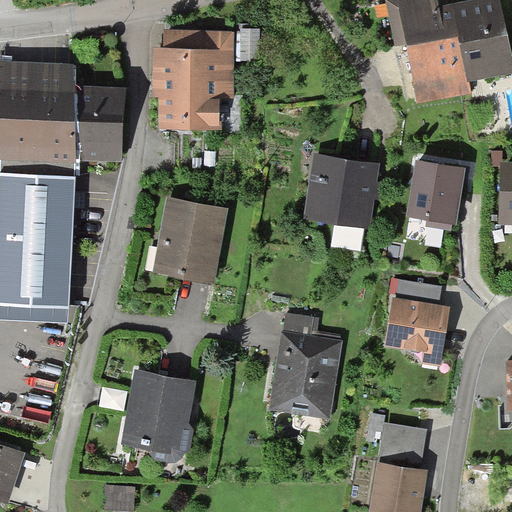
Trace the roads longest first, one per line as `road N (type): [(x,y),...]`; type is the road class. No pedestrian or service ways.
road 1 (residential): [(54,511),(57,469),(137,133),(130,4)]
road 2 (residential): [(511,306),(487,323),(474,349),(449,511)]
